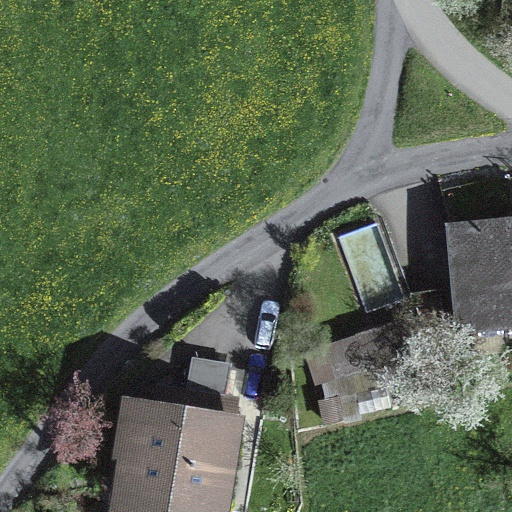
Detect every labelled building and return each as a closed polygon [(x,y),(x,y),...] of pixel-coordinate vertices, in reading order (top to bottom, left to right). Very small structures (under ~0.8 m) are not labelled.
[(511,234),(464,236),(467,327),(511,325),(511,234)] [(381,373),(412,367),(404,331),(364,343),(381,373)] [(193,362),(188,394),(224,399),(228,367),(193,362)] [(188,394),(149,389),(145,418),(236,433),(241,401),(224,399),(188,394)] [(123,449),(139,451),(131,494),(232,508),(243,434),(236,433),(145,418),(128,415),(123,449)]
